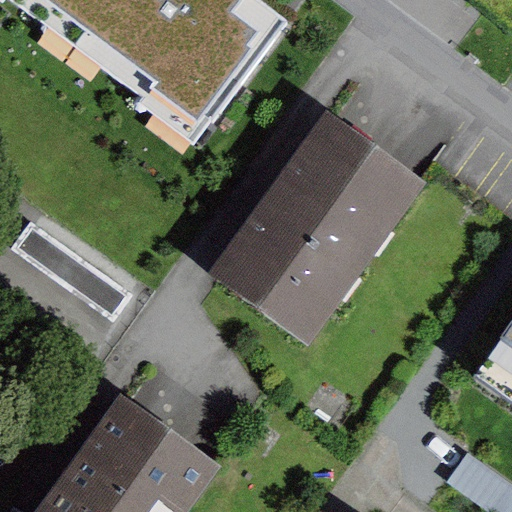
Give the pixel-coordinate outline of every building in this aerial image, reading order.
[(0,0),(191,145),(279,29),(240,0),(0,0)] [(301,341),(416,183),(333,123),(275,202),(218,281),(301,341)] [(126,296),(31,227),(16,248),(111,317),(126,296)] [(511,324),(490,356),(511,371),(511,324)] [(176,511),(210,466),(127,406),(70,485),(49,511),(176,511)] [(511,511),(511,481),(468,458),(452,487),(497,511),(511,511)]
